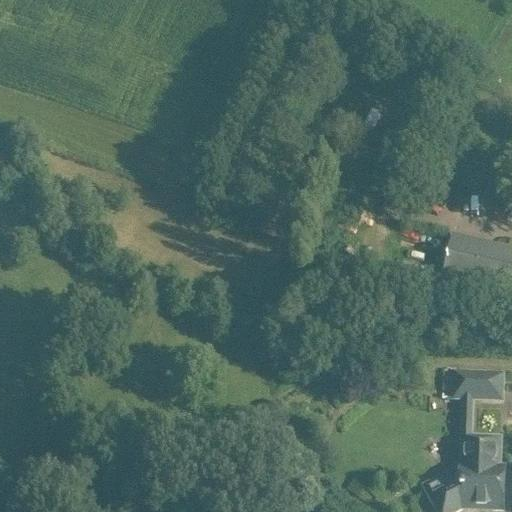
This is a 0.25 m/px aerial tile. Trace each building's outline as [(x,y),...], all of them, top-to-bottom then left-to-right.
[(427,69),(420,86),(445,96),(452,80),(427,69)] [(435,262),(446,265),(437,302),(487,314),(492,290),(511,294),(511,251),(453,237),(449,252),(438,249),(435,262)] [(418,297),(416,305),(433,309),(434,300),(418,297)] [(454,376),(453,400),(463,400),(475,400),(501,401),(502,377),(454,376)] [(153,463),(180,465),(181,437),(154,436),(153,463)] [(466,472),(429,492),(439,511),(456,511),(460,510),(502,511),(503,490),(498,490),(500,440),(474,439),(467,439),(466,472)]
